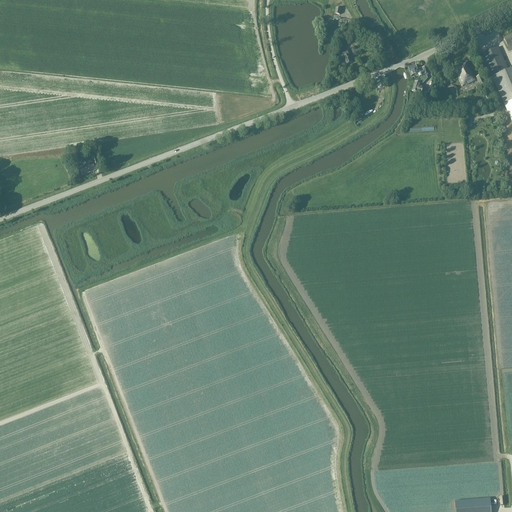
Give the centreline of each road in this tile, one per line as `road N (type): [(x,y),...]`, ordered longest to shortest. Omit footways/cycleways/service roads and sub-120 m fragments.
road 1 (unclassified): [(0,220),(291,107)]
road 2 (unclassified): [(291,107),(407,62)]
